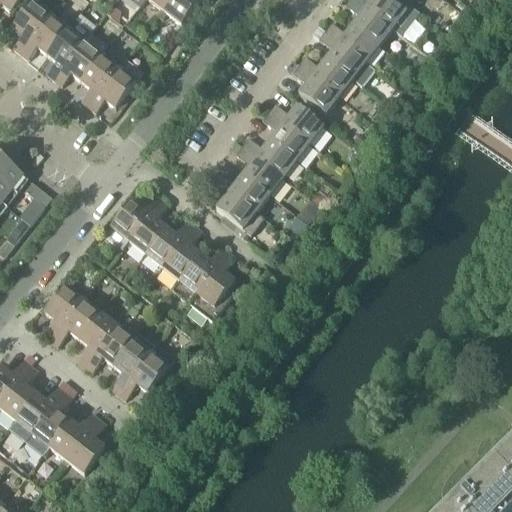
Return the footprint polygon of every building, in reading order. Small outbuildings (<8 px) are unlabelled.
[(0,0),(0,10),(1,10),(11,18),(24,0),(0,0)] [(150,0),(147,4),(161,15),(157,20),(160,23),(164,17),(178,0),(150,0)] [(178,0),(164,17),(160,23),(163,25),(167,20),(181,30),(201,3),(196,0),(178,0)] [(365,0),(352,0),(351,2),(392,34),(401,41),(419,18),(409,10),(405,15),(385,0),(375,0),(371,6),(365,2),(366,0),(365,0)] [(360,20),(352,30),(379,50),(392,34),(351,2),(345,10),(353,17),(354,16),(360,20)] [(12,53),(20,59),(51,21),(32,7),(12,33),(22,41),(12,53)] [(36,53),(47,61),(68,35),(51,21),(20,59),(27,65),(36,53)] [(56,68),(46,80),(55,86),(85,48),(84,47),(91,38),(74,25),(67,34),(68,35),(47,61),(56,68)] [(331,28),(325,36),(365,68),(379,50),(352,30),(344,40),(339,36),(340,34),(331,28)] [(333,54),(326,64),(352,84),(365,68),(325,36),(318,44),(327,51),(328,50),(333,54)] [(71,79),(81,88),(102,61),(85,48),(55,86),(61,91),(71,79)] [(80,106),(89,113),(118,74),(102,61),(81,88),(90,94),(80,106)] [(304,62),(299,69),(339,101),(352,84),(326,64),(318,74),(312,70),(313,68),(304,62)] [(118,74),(89,113),(95,118),(105,106),(115,114),(117,111),(121,114),(127,106),(123,103),(143,78),(126,65),(118,74)] [(339,101),(299,69),(291,78),(300,85),(301,84),(307,88),(298,99),(325,120),(339,101)] [(275,109),(268,117),(309,149),(323,131),(296,111),(288,122),(283,117),(284,116),(275,109)] [(277,135),(269,146),(295,166),(309,149),(268,117),(262,126),(271,133),(272,131),(277,135)] [(248,143),(242,151),(282,183),(295,166),(269,146),(261,155),(256,151),(257,150),(248,143)] [(250,169),(242,180),(269,201),(282,183),(242,151),(235,160),(244,167),(245,165),(250,169)] [(0,156),(0,182),(14,193),(23,181),(2,165),(5,160),(0,156)] [(222,177),(215,185),(256,217),(269,201),(242,180),(235,190),(229,185),(230,184),(222,177)] [(0,182),(0,207),(1,209),(14,193),(0,182)] [(256,217),(215,185),(209,194),(217,201),(218,199),(224,203),(215,214),(250,241),(263,224),(255,218),(256,217)] [(25,196),(45,211),(51,203),(32,188),(25,196)] [(111,233),(105,241),(122,254),(126,249),(161,205),(153,199),(141,214),(131,206),(110,232),(111,233)] [(131,249),(145,259),(165,233),(156,226),(168,210),(161,205),(126,249),(129,252),(131,249)] [(6,244),(14,250),(30,230),(22,224),(11,237),(6,244)] [(166,233),(145,259),(163,273),(195,232),(187,226),(175,241),(166,233)] [(195,232),(163,273),(179,286),(200,260),(190,252),(202,237),(195,232)] [(1,250),(9,257),(14,250),(6,244),(1,250)] [(0,260),(4,263),(9,257),(1,250),(0,251),(0,260)] [(172,296),(189,309),(229,258),(221,252),(209,267),(200,260),(179,286),(172,296)] [(229,258),(189,309),(211,327),(236,295),(231,291),(234,287),(224,279),(236,264),(229,258)] [(42,341),(50,347),(85,302),(81,299),(79,302),(64,291),(44,317),(54,325),(42,341)] [(69,337),(78,345),(99,318),(85,307),(88,304),(85,302),(50,347),(57,352),(69,337)] [(76,367),(84,374),(119,329),(115,325),(113,329),(99,318),(78,345),(88,352),(76,367)] [(103,364),(113,372),(134,345),(133,345),(120,334),(122,331),(119,329),(84,374),(91,379),(103,364)] [(110,394),(119,400),(153,355),(155,352),(138,338),(133,345),(134,345),(113,372),(122,379),(110,394)] [(153,355),(119,400),(125,405),(137,390),(147,398),(174,364),(157,351),(153,355)] [(0,409),(30,371),(23,365),(11,380),(1,372),(0,373),(0,409)] [(0,416),(1,415),(15,426),(36,399),(26,392),(38,376),(30,371),(0,409),(0,416)] [(15,426),(32,439),(64,397),(57,392),(45,407),(36,399),(15,426)] [(35,442),(49,452),(69,426),(60,418),(72,403),(64,397),(32,439),(29,442),(33,445),(35,442)] [(60,466),(63,469),(98,424),(91,418),(79,434),(69,426),(49,452),(63,463),(60,466)] [(98,424),(63,469),(67,471),(69,468),(84,479),(104,453),(94,445),(106,430),(98,424)] [(511,511),(511,467),(467,511),(511,511)]
